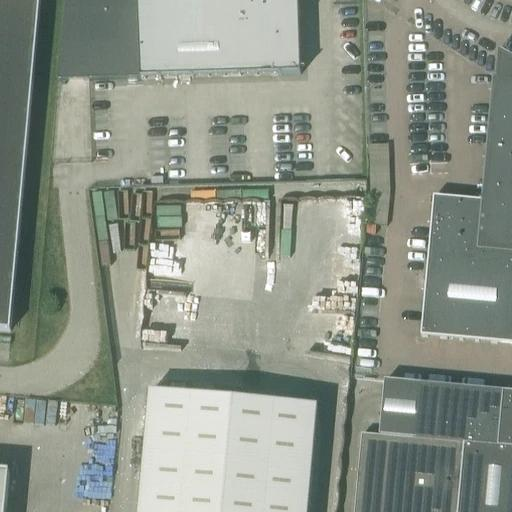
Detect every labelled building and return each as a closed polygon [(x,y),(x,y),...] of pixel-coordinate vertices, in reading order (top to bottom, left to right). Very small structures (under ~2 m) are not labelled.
[(0,0),(0,331),(10,333),(40,0),(0,0)] [(140,81),(138,0),(65,0),(58,83),(140,81)] [(301,76),(298,0),(138,0),(140,81),(301,76)] [(433,199),(421,338),(511,346),(511,58),(498,51),(495,79),(492,78),(481,203),(433,199)] [(389,154),(370,155),(372,195),(391,195),(389,154)] [(318,234),(319,209),(299,208),(298,234),(318,234)] [(360,437),(353,511),(511,511),(511,394),(383,383),(378,438),(360,437)] [(150,394),(138,511),(307,511),(317,409),(150,394)] [(0,473),(0,511),(5,511),(9,474),(0,473)]
